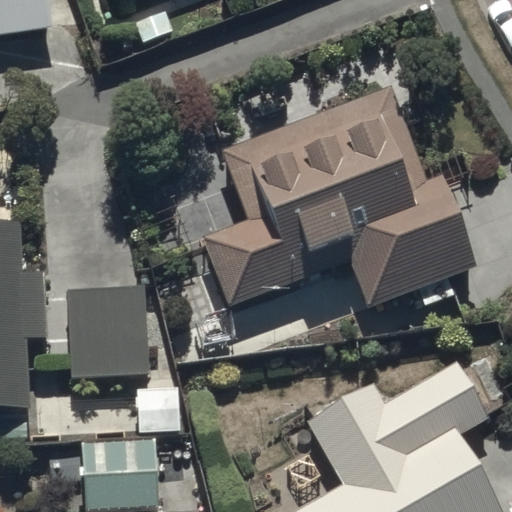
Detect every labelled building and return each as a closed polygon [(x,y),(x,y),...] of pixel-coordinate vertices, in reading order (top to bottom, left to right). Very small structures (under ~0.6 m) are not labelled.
[(0,0),(0,36),(57,29),(53,0),(0,0)] [(399,79),(219,147),(243,217),(207,229),(231,298),(352,256),(368,303),(480,264),(448,172),(433,177),(399,79)] [(0,416),(30,417),(30,333),(49,333),(49,268),(28,268),(28,216),(0,215),(0,416)] [(147,281),(72,282),(73,377),(149,376),(147,281)] [(374,380),(309,415),(342,477),(278,511),(510,511),(465,430),(493,415),(462,358),(385,399),(374,380)] [(158,435),(83,438),(85,510),(160,507),(158,435)]
